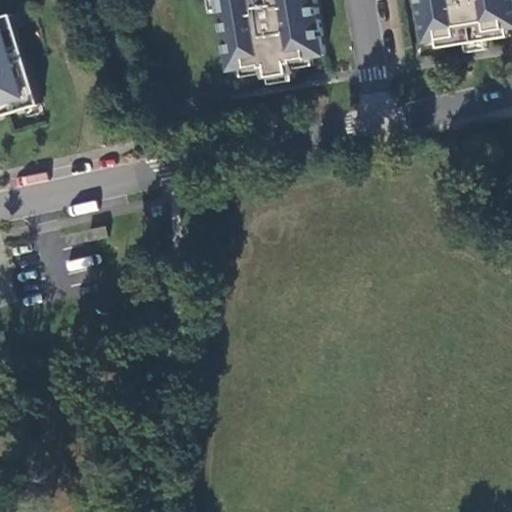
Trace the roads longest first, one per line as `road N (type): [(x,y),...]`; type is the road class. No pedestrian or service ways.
road 1 (residential): [(379,124),(159,169)]
road 2 (residential): [(0,199),(159,169)]
road 3 (residential): [(511,95),(379,124)]
road 4 (residential): [(355,0),(379,124)]
